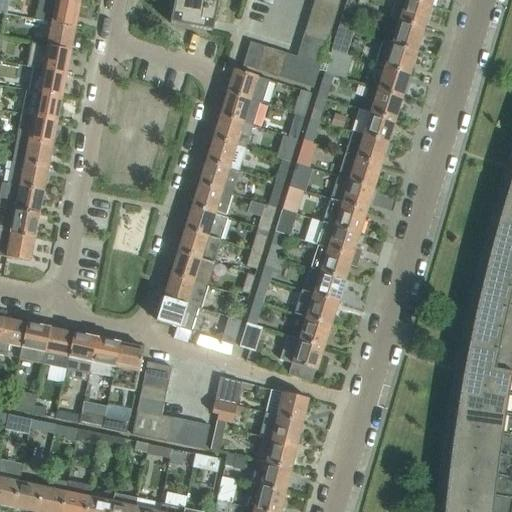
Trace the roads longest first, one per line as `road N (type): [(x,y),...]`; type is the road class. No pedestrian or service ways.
road 1 (residential): [(332,511),(483,0)]
road 2 (residential): [(63,307),(62,323),(139,342),(214,104),(201,63),(112,36)]
road 3 (residential): [(63,307),(112,36)]
